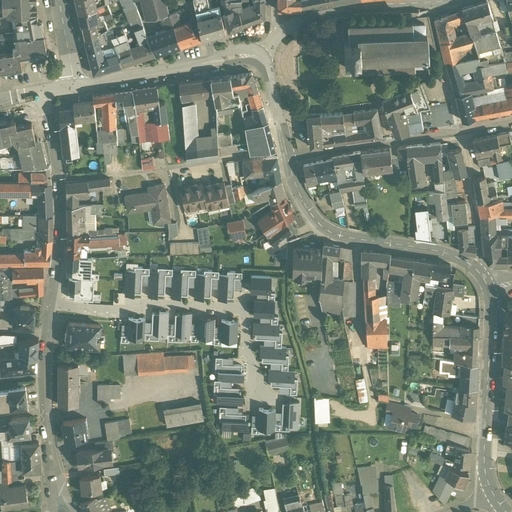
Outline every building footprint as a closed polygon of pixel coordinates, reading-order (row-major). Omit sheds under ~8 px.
[(6,0),(7,17),(14,16),(20,15),(26,15),(26,16),(36,15),(35,0),(6,0)] [(93,0),(75,0),(79,14),(95,10),(96,10),(93,0)] [(134,4),(132,0),(120,0),(125,12),(136,8),(134,4)] [(169,14),(165,0),(142,0),(142,1),(142,2),(143,2),(144,7),(144,8),(146,13),(145,14),(146,14),(148,20),(161,17),(160,16),(169,14)] [(207,0),(192,0),(197,17),(220,12),(219,5),(209,7),(207,0)] [(221,0),(223,10),(231,8),(230,6),(229,0),(221,0)] [(254,3),(249,4),(249,5),(242,7),(242,10),(239,11),(243,24),(264,16),(264,0),(254,0),(255,3),(254,3)] [(277,0),(278,10),(300,11),(300,0),(277,0)] [(300,0),(300,11),(332,4),(331,0),(300,0)] [(487,2),(462,10),(466,20),(465,20),(470,34),(470,35),(471,34),(472,38),(480,35),(475,23),(483,20),(485,15),(491,13),(487,2)] [(139,16),(136,8),(125,12),(133,31),(135,30),(143,26),(139,16)] [(243,24),(239,11),(232,13),(231,8),(223,10),(228,30),(229,29),(229,30),(236,27),(243,24)] [(178,11),(176,11),(180,24),(185,23),(183,17),(186,16),(183,9),(178,11)] [(95,10),(79,14),(81,27),(100,21),(99,16),(96,16),(95,10)] [(462,10),(456,12),(460,22),(465,20),(466,20),(462,10)] [(220,12),(197,17),(198,26),(201,38),(225,31),(220,12)] [(174,27),(169,14),(160,16),(161,17),(165,30),(174,27)] [(36,15),(26,16),(26,15),(20,15),(21,25),(22,29),(17,29),(13,30),(13,33),(13,38),(30,36),(44,35),(42,23),(39,22),(37,22),(37,15),(36,15)] [(449,15),(434,20),(440,43),(453,39),(450,25),(449,21),(450,21),(449,15)] [(198,26),(193,28),(190,21),(185,23),(180,24),(174,27),(180,46),(201,38),(198,26)] [(389,23),(381,24),(381,23),(379,23),(379,24),(372,24),(370,24),(362,24),(360,24),(360,25),(352,25),(349,25),(349,28),(350,35),(349,35),(349,39),(344,39),(345,56),(350,55),(350,59),(351,59),(351,66),(350,66),(351,69),(354,69),(362,68),(362,69),(364,69),(364,68),(372,68),(374,68),(381,67),(381,68),(383,68),(383,67),(391,67),(393,67),(400,66),(401,67),(403,67),(403,66),(410,66),(414,66),(414,65),(426,65),(426,55),(428,55),(427,52),(426,35),(427,35),(426,32),(425,32),(424,22),(412,23),(412,22),(408,22),(400,23),(400,22),(398,23),(391,23),(389,23)] [(94,24),(82,28),(84,40),(98,34),(99,33),(94,24)] [(147,36),(145,32),(143,26),(135,30),(140,43),(136,45),(137,50),(141,59),(155,54),(147,36)] [(165,30),(147,36),(155,54),(180,46),(174,27),(165,30)] [(480,35),(472,38),(477,53),(478,58),(480,65),(488,64),(505,61),(501,48),(499,44),(496,31),(495,31),(480,35)] [(98,34),(84,40),(89,60),(101,57),(103,57),(103,53),(102,50),(111,45),(109,41),(101,45),(99,42),(101,41),(98,34)] [(470,34),(460,37),(463,48),(474,44),(472,38),(471,34),(470,35),(470,34)] [(44,35),(30,36),(13,38),(6,38),(5,39),(7,54),(0,54),(0,71),(21,68),(20,56),(46,53),(44,35)] [(453,39),(440,43),(443,54),(446,64),(456,62),(463,60),(463,61),(466,60),(465,56),(463,48),(460,37),(453,39)] [(137,50),(131,52),(128,54),(122,41),(120,42),(114,45),(120,57),(118,57),(121,66),(141,59),(137,50)] [(114,45),(114,44),(111,45),(102,50),(103,53),(110,49),(112,56),(101,59),(101,57),(89,60),(93,74),(94,74),(121,66),(118,57),(120,57),(114,45)] [(456,62),(446,64),(448,71),(449,71),(458,69),(473,66),(480,65),(478,58),(474,59),(470,59),(466,60),(463,61),(463,60),(456,62)] [(488,64),(480,65),(473,66),(476,77),(490,74),(488,64)] [(458,69),(449,71),(456,96),(468,93),(479,91),(477,82),(462,85),(458,69)] [(251,72),(230,76),(233,92),(238,91),(239,95),(242,95),(247,94),(250,102),(260,99),(251,72)] [(490,74),(476,77),(477,82),(479,91),(493,88),(490,74)] [(230,76),(210,79),(213,93),(216,111),(241,106),(239,95),(238,91),(233,92),(230,76)] [(210,78),(179,83),(180,98),(193,96),(213,93),(210,79),(210,78)] [(428,108),(421,86),(409,91),(416,110),(428,108)] [(156,87),(132,90),(136,109),(146,107),(154,106),(155,121),(167,120),(165,102),(159,103),(156,87)] [(132,90),(115,92),(116,105),(123,105),(124,111),(124,110),(124,111),(136,109),(132,90)] [(399,96),(382,102),(390,127),(394,134),(409,132),(405,112),(416,110),(409,91),(399,96)] [(115,92),(93,95),(93,102),(94,104),(99,103),(102,102),(102,105),(103,120),(107,120),(107,128),(116,127),(116,113),(116,112),(116,105),(115,92)] [(468,93),(456,96),(462,121),(474,119),(468,93)] [(260,99),(250,102),(254,114),(247,116),(243,117),(245,125),(252,123),(252,125),(258,124),(267,122),(262,104),(260,99)] [(509,101),(482,106),(484,117),(511,112),(509,101)] [(93,102),(73,105),(73,108),(75,121),(95,119),(94,104),(93,102)] [(193,104),(182,105),(185,148),(196,147),(196,138),(193,104)] [(428,108),(416,110),(405,112),(409,132),(453,123),(449,104),(428,108)] [(123,105),(116,105),(116,112),(122,111),(123,116),(125,115),(124,111),(123,105)] [(146,107),(136,109),(138,134),(139,142),(169,138),(167,120),(155,121),(147,122),(146,107)] [(73,108),(58,110),(63,151),(78,149),(75,121),(73,108)] [(376,108),(352,111),(354,122),(359,121),(359,124),(364,123),(366,130),(357,132),(358,141),(381,137),(376,108)] [(136,109),(124,111),(124,110),(124,111),(125,115),(127,115),(131,135),(138,134),(136,109)] [(352,111),(342,112),(343,124),(354,122),(352,111)] [(342,112),(319,114),(322,145),(344,142),(344,132),(330,135),(329,129),(332,128),(332,125),(340,124),(343,124),(342,112)] [(319,114),(306,114),(309,147),(322,145),(319,114)] [(15,121),(0,124),(0,143),(16,140),(17,141),(18,145),(17,145),(35,141),(36,141),(31,124),(17,128),(15,121)] [(267,122),(258,124),(263,139),(256,140),(248,141),(251,153),(275,150),(267,122)] [(354,122),(343,124),(343,127),(344,132),(344,142),(345,143),(358,141),(357,132),(355,132),(354,122)] [(252,123),(245,125),(248,141),(256,140),(252,125),(252,123)] [(123,129),(115,129),(116,141),(116,145),(124,144),(123,129)] [(115,131),(97,132),(98,142),(102,142),(109,141),(116,141),(115,131)] [(508,132),(497,134),(499,146),(511,143),(508,132)] [(230,133),(217,134),(218,148),(233,146),(230,133)] [(196,147),(185,148),(187,162),(218,158),(218,148),(217,134),(212,135),(196,138),(196,147)] [(497,134),(472,140),(476,156),(492,152),(493,159),(501,157),(500,151),(500,150),(499,146),(497,134)] [(35,141),(17,145),(22,169),(47,168),(42,147),(37,149),(35,141)] [(116,141),(109,141),(110,153),(117,152),(116,145),(116,141)] [(142,141),(143,150),(150,149),(150,141),(142,141)] [(440,143),(430,144),(431,154),(431,157),(433,157),(436,179),(443,178),(442,164),(440,143)] [(430,144),(406,146),(407,158),(410,173),(422,172),(420,155),(431,154),(430,144)] [(406,146),(399,147),(400,158),(407,158),(406,146)] [(389,147),(373,150),(373,149),(368,150),(361,151),(362,161),(362,163),(363,166),(363,169),(363,171),(385,168),(392,167),(392,166),(389,147)] [(78,149),(63,151),(64,164),(72,163),(71,156),(78,155),(78,149)] [(461,149),(447,152),(452,171),(453,176),(455,176),(467,174),(461,149)] [(361,151),(332,156),(335,168),(336,176),(337,179),(337,180),(345,178),(343,167),(347,166),(347,164),(362,161),(361,151)] [(332,159),(323,161),(326,178),(328,177),(336,176),(335,168),(332,156),(332,159)] [(12,157),(6,159),(6,158),(0,159),(0,161),(2,170),(14,170),(14,167),(14,166),(12,157)] [(152,157),(141,159),(142,169),(153,168),(152,157)] [(277,157),(263,158),(265,175),(269,174),(270,182),(281,180),(277,157)] [(263,158),(226,162),(229,176),(244,174),(244,177),(265,175),(263,158)] [(323,161),(313,163),(317,180),(319,180),(326,178),(323,161)] [(313,163),(303,166),(307,182),(315,181),(317,180),(313,163)] [(447,164),(442,164),(443,178),(453,176),(452,171),(449,172),(447,164)] [(510,164),(501,166),(502,173),(511,171),(510,164)] [(392,167),(385,168),(387,177),(389,177),(389,174),(396,173),(396,166),(392,166),(392,167)] [(42,173),(31,173),(31,176),(32,182),(38,182),(43,182),(44,185),(51,184),(50,171),(42,171),(42,173)] [(422,172),(410,173),(411,180),(424,180),(422,172)] [(27,176),(27,174),(19,174),(19,180),(19,182),(32,182),(31,176),(27,176)] [(345,178),(337,180),(338,185),(340,191),(352,189),(352,176),(345,178)] [(453,176),(443,178),(444,191),(445,197),(456,196),(457,195),(455,176),(453,176)] [(487,189),(485,176),(473,178),(477,201),(497,197),(495,187),(487,189)] [(87,181),(65,183),(66,197),(67,207),(78,206),(78,196),(89,195),(88,189),(110,187),(109,178),(88,181),(87,181)] [(337,179),(329,181),(329,182),(331,187),(338,185),(337,180),(337,179)] [(280,181),(252,192),(255,202),(269,197),(271,204),(284,195),(280,181)] [(39,192),(38,182),(17,182),(0,182),(0,193),(32,194),(39,192)] [(44,185),(43,182),(38,182),(39,192),(39,197),(34,197),(34,204),(40,205),(40,208),(40,216),(52,216),(51,184),(44,185)] [(203,187),(202,183),(180,188),(185,210),(207,205),(207,208),(229,203),(225,186),(224,182),(203,187)] [(164,184),(154,186),(155,192),(125,196),(127,207),(156,203),(159,222),(170,221),(164,184)] [(231,185),(225,186),(229,203),(235,202),(235,201),(232,187),(231,185)] [(242,185),(232,187),(235,201),(241,198),(241,197),(244,196),(244,193),(242,185)] [(444,191),(435,192),(436,202),(438,219),(446,218),(447,218),(446,209),(446,203),(445,203),(445,197),(444,191)] [(435,192),(428,192),(429,203),(436,202),(435,192)] [(284,195),(271,204),(275,210),(258,222),(268,236),(286,223),(290,221),(294,218),(290,210),(291,210),(292,207),(290,204),(288,203),(287,203),(284,195)] [(342,199),(333,202),(334,210),(336,210),(337,219),(346,217),(344,206),(342,199)] [(456,201),(451,202),(451,203),(451,208),(452,214),(455,214),(455,221),(453,222),(467,221),(465,200),(456,201)] [(501,200),(478,204),(480,217),(494,216),(501,216),(501,208),(501,200)] [(105,207),(91,205),(90,214),(104,215),(105,207)] [(78,206),(67,207),(68,234),(89,235),(90,235),(96,235),(96,231),(96,230),(88,229),(88,232),(85,232),(84,206),(78,206)] [(431,241),(427,208),(415,210),(418,239),(431,241)] [(451,208),(446,209),(447,218),(446,218),(448,229),(454,228),(453,222),(455,221),(455,214),(452,214),(451,208)] [(511,208),(501,208),(501,216),(502,216),(507,216),(507,217),(509,217),(511,216),(511,208)] [(23,229),(23,231),(39,231),(39,216),(23,216),(23,229)] [(40,216),(39,216),(39,231),(35,231),(35,239),(42,239),(52,239),(52,216),(40,216)] [(494,216),(480,217),(481,234),(495,234),(495,233),(494,216)] [(243,219),(227,222),(230,238),(246,236),(243,219)] [(295,232),(297,231),(298,228),(297,226),(294,226),(290,221),(286,223),(293,233),(295,232)] [(176,222),(168,223),(169,239),(178,234),(176,222)] [(286,223),(268,236),(267,238),(272,246),(277,244),(280,242),(278,240),(282,238),(284,240),(293,233),(286,223)] [(209,226),(198,227),(201,254),(213,253),(209,226)] [(6,240),(11,240),(11,229),(2,230),(2,236),(6,235),(6,240)] [(11,229),(11,240),(17,240),(26,240),(35,240),(35,239),(35,231),(23,231),(23,229),(11,229)] [(98,235),(96,235),(90,235),(89,235),(89,242),(89,243),(89,254),(102,255),(120,254),(119,245),(118,233),(98,235)] [(495,234),(481,234),(484,257),(491,266),(508,266),(507,256),(500,256),(500,245),(501,245),(501,234),(495,233),(495,234)] [(89,235),(68,234),(67,256),(80,256),(81,242),(89,243),(89,242),(89,235)] [(467,236),(458,237),(460,251),(460,252),(475,255),(476,254),(476,245),(467,245),(467,236)] [(52,239),(42,239),(42,251),(24,252),(24,255),(24,264),(33,264),(49,264),(52,239)] [(198,242),(169,243),(170,254),(199,253),(198,242)] [(272,246),(268,248),(270,252),(279,248),(277,244),(272,246)] [(340,247),(324,244),(323,250),(321,257),(321,272),(321,273),(330,273),(331,258),(338,260),(340,247)] [(352,249),(340,247),(338,260),(344,261),(344,265),(344,274),(343,280),(344,281),(342,291),(343,291),(342,303),(343,314),(352,314),(352,249)] [(279,248),(270,252),(272,257),(276,254),(281,252),(279,248)] [(281,252),(276,254),(274,264),(279,266),(281,259),(286,259),(287,248),(281,252)] [(317,250),(294,248),(292,279),(306,279),(306,275),(317,276),(321,276),(321,273),(321,272),(321,257),(323,250),(317,250)] [(374,252),(361,251),(361,263),(363,263),(362,277),(363,277),(372,277),(375,277),(375,265),(389,266),(390,257),(390,254),(374,252)] [(24,255),(0,256),(0,264),(24,264),(24,255)] [(73,269),(72,277),(91,278),(92,258),(81,257),(80,256),(67,256),(66,269),(73,269)] [(397,258),(390,257),(389,266),(396,267),(397,258)] [(414,260),(397,258),(396,267),(405,268),(404,273),(403,281),(411,282),(411,278),(414,260)] [(432,263),(414,260),(411,278),(419,279),(429,280),(430,277),(431,272),(432,263)] [(450,265),(432,263),(431,272),(443,274),(449,274),(450,265)] [(43,266),(26,267),(27,279),(27,280),(34,280),(35,287),(42,287),(42,280),(44,280),(43,266)] [(20,267),(8,268),(8,278),(10,278),(20,278),(20,267)] [(134,270),(126,270),(125,295),(134,296),(134,293),(141,294),(142,285),(142,267),(134,267),(134,270)] [(8,268),(0,268),(0,298),(0,299),(10,298),(10,295),(10,278),(8,278),(8,268)] [(157,271),(149,270),(149,285),(148,296),(157,297),(158,294),(165,295),(165,286),(165,275),(166,268),(158,268),(157,271)] [(181,272),(172,271),(172,286),(171,297),(181,298),(181,295),(188,296),(188,286),(189,269),(181,269),(181,272)] [(204,273),(196,273),(195,287),(195,299),(204,299),(204,297),(211,297),(211,288),(212,271),(204,270),(204,273)] [(227,274),(219,274),(218,288),(218,300),(227,300),(227,298),(234,298),(234,289),(235,272),(227,271),(227,274)] [(339,280),(329,279),(330,273),(321,273),(321,276),(320,284),(321,284),(318,300),(342,303),(343,291),(342,291),(344,281),(339,280)] [(250,292),(268,293),(271,293),(271,292),(271,276),(251,276),(250,292)] [(72,277),(69,277),(68,298),(93,299),(94,278),(91,278),(72,277)] [(372,297),(372,277),(363,277),(366,320),(380,319),(378,296),(372,297)] [(419,279),(411,278),(411,282),(410,292),(417,292),(419,279)] [(411,282),(403,281),(402,284),(402,290),(401,296),(409,297),(410,292),(411,282)] [(402,284),(387,282),(386,289),(386,305),(399,306),(401,296),(402,290),(402,284)] [(464,285),(453,283),(452,290),(452,295),(463,297),(464,285)] [(452,290),(437,288),(434,304),(433,313),(439,314),(449,315),(452,295),(452,290)] [(254,316),(260,316),(274,317),(274,316),(275,300),(268,299),(254,299),(254,316)] [(29,303),(22,303),(21,306),(15,305),(14,315),(11,315),(11,318),(13,319),(13,325),(23,326),(24,328),(29,328),(30,327),(33,327),(35,307),(28,307),(29,303)] [(511,308),(511,309),(511,312),(509,314),(507,314),(505,315),(505,318),(507,320),(506,324),(503,327),(503,330),(504,332),(504,334),(511,334),(511,308)] [(159,313),(152,313),(152,322),(151,340),(159,340),(159,337),(167,338),(168,323),(168,311),(159,311),(159,313)] [(182,315),(175,314),(175,324),(174,341),(182,342),(183,339),(191,339),(191,323),(192,312),(182,312),(182,315)] [(479,318),(463,316),(462,324),(479,325),(479,318)] [(215,318),(198,317),(197,338),(214,338),(215,318)] [(145,318),(128,318),(128,325),(127,339),(144,339),(145,322),(145,318)] [(380,319),(366,320),(367,347),(387,347),(386,319),(380,319)] [(238,320),(221,320),(221,326),(220,340),(237,341),(238,320)] [(255,339),(263,339),(282,340),(282,332),(279,332),(280,323),(278,323),(260,322),(253,322),(253,332),(255,332),(255,339)] [(100,325),(68,323),(68,330),(65,330),(65,338),(67,338),(67,345),(99,347),(99,340),(104,341),(105,332),(100,332),(100,325)] [(462,324),(460,328),(432,326),(432,335),(446,335),(478,337),(479,325),(462,324)] [(16,335),(2,334),(0,334),(0,344),(16,342),(16,335)] [(511,334),(504,334),(503,334),(502,349),(511,349),(511,334)] [(446,335),(432,335),(432,345),(444,345),(445,345),(446,335)] [(478,337),(446,335),(445,345),(455,346),(463,346),(463,352),(477,352),(478,337)] [(38,339),(20,341),(19,349),(15,350),(15,355),(16,355),(16,358),(36,360),(38,339)] [(444,345),(432,345),(432,359),(440,360),(442,360),(444,345)] [(262,362),(276,362),(289,363),(289,356),(286,355),(286,347),(282,347),(263,346),(260,346),(260,355),(262,355),(262,362)] [(477,352),(463,352),(463,346),(455,346),(454,362),(477,365),(477,352)] [(511,349),(502,349),(502,363),(511,364),(511,349)] [(163,352),(137,354),(139,373),(164,369),(163,357),(163,352)] [(131,354),(122,355),(124,375),(139,373),(137,354),(131,354)] [(15,355),(0,357),(0,372),(36,369),(36,360),(16,358),(16,355),(15,355)] [(188,355),(163,357),(164,369),(188,368),(188,355)] [(477,365),(454,362),(442,360),(440,360),(439,373),(449,374),(449,377),(461,378),(461,387),(464,387),(476,389),(478,365),(477,365)] [(77,364),(59,364),(59,384),(77,384),(77,364)] [(242,365),(233,364),(215,364),(215,372),(218,372),(218,380),(231,380),(244,381),(244,372),(241,372),(242,365)] [(270,385),(279,386),(297,386),(297,379),(295,379),(295,370),(288,370),(276,370),(269,370),(269,379),(271,379),(270,385)] [(511,370),(504,370),(502,383),(507,384),(511,384),(511,370)] [(355,379),(360,403),(369,401),(365,378),(355,379)] [(77,384),(59,384),(59,405),(77,405),(77,384)] [(110,398),(110,384),(97,385),(97,403),(110,403),(110,398)] [(120,398),(120,384),(110,384),(110,398),(120,398)] [(240,388),(231,387),(214,387),(213,395),(217,395),(216,403),(243,404),(243,395),(240,395),(240,393),(240,388)] [(476,389),(464,387),(463,391),(459,391),(459,392),(456,392),(455,400),(476,404),(476,389)] [(25,388),(8,390),(8,391),(9,398),(7,398),(7,401),(3,401),(4,409),(27,407),(25,388)] [(456,392),(436,389),(434,396),(434,397),(435,397),(452,400),(452,402),(455,402),(455,400),(456,392)] [(8,391),(0,391),(0,409),(4,409),(3,401),(7,401),(7,398),(9,398),(8,391)] [(407,402),(423,402),(423,393),(407,393),(407,402)] [(315,422),(329,421),(329,397),(314,396),(315,422)] [(476,404),(455,400),(455,402),(453,415),(475,419),(476,404)] [(282,403),(282,423),(282,429),(290,430),(290,428),(298,428),(299,401),(289,401),(289,403),(282,403)] [(200,402),(163,409),(167,426),(204,419),(200,402)] [(410,406),(388,402),(386,411),(393,413),(394,409),(408,412),(410,406)] [(222,430),(248,431),(248,421),(246,420),(246,415),(226,414),(226,407),(219,406),(219,421),(220,421),(222,421),(222,430)] [(258,429),(259,429),(274,429),(275,423),(275,408),(258,408),(258,426),(258,429)] [(408,412),(394,409),(393,413),(390,427),(404,430),(405,423),(415,426),(418,414),(408,412)] [(28,417),(10,419),(11,428),(6,429),(6,426),(2,426),(3,429),(0,429),(0,436),(0,438),(2,438),(8,437),(30,435),(28,417)] [(83,418),(63,421),(66,441),(86,438),(83,418)] [(128,419),(117,421),(119,435),(130,433),(128,419)] [(117,421),(104,423),(107,441),(112,440),(120,439),(119,435),(117,421)] [(435,429),(425,427),(422,437),(432,439),(435,429)] [(470,439),(435,429),(432,439),(467,449),(470,439)] [(268,456),(289,450),(286,436),(264,440),(268,456)] [(8,437),(2,438),(3,462),(10,461),(8,437)] [(107,441),(94,443),(95,449),(108,447),(108,450),(113,449),(112,440),(107,441)] [(39,442),(22,443),(23,459),(40,459),(39,442)] [(462,448),(456,446),(454,465),(469,466),(471,450),(462,448)] [(95,449),(77,451),(79,465),(110,461),(108,450),(108,447),(95,449)] [(444,459),(430,454),(428,461),(442,465),(444,459)] [(23,459),(10,461),(10,469),(10,473),(24,472),(24,471),(23,471),(23,459)] [(40,459),(23,459),(23,471),(24,471),(40,470),(40,459)] [(118,467),(103,469),(104,475),(119,473),(118,467)] [(376,467),(357,468),(361,484),(362,484),(377,483),(376,467)] [(468,475),(450,468),(446,478),(445,479),(456,484),(462,487),(468,475)] [(99,475),(80,477),(82,493),(101,491),(99,475)] [(384,476),(385,486),(393,486),(392,475),(384,476)] [(456,484),(445,479),(446,478),(440,476),(433,491),(445,505),(451,490),(453,491),(456,484)] [(377,483),(362,484),(363,493),(369,493),(378,492),(377,483)] [(8,487),(0,488),(0,494),(2,507),(28,503),(25,485),(8,487)] [(385,486),(384,486),(385,499),(394,499),(393,486),(385,486)] [(253,487),(243,494),(243,496),(245,504),(260,499),(253,487)] [(346,511),(342,491),(325,494),(327,507),(328,511),(333,511),(333,509),(339,508),(340,511),(346,511)] [(369,493),(363,493),(364,503),(365,503),(371,502),(369,493)] [(299,494),(283,498),(286,509),(290,508),(290,511),(303,511),(303,506),(302,505),(299,494)] [(243,496),(234,499),(233,506),(245,504),(243,496)] [(96,498),(80,505),(82,511),(101,511),(101,510),(96,498)] [(395,511),(394,499),(385,499),(385,511),(395,511)] [(322,501),(303,506),(303,511),(322,511),(325,511),(322,501)] [(364,503),(356,504),(357,511),(366,511),(365,508),(365,503),(364,503)]
